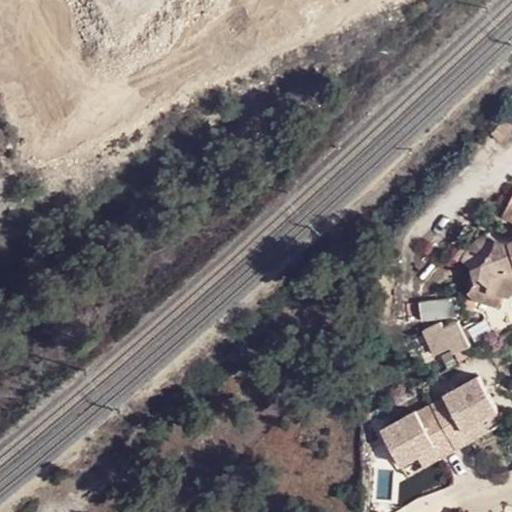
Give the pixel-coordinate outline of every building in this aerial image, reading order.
[(484,268),(474,270),(460,291),(483,304),(492,294),(507,305),(511,298),(511,206),(506,217),(511,219),(511,240),(505,246),(492,260),(484,268)] [(465,263),(474,270),(484,268),(492,260),(505,246),(500,238),(498,233),(492,229),(484,229),(476,234),(468,245),(463,257),(465,263)] [(462,357),(450,332),(436,342),(450,364),(462,357)] [(441,405),(428,412),(452,457),(467,448),(461,437),(478,427),(494,418),(475,384),(441,402),(441,405)] [(452,457),(428,412),(413,420),(413,418),(378,437),(398,473),(415,463),(431,454),(438,465),(452,457)] [(478,427),(461,437),(467,448),(484,439),(478,427)] [(431,454),(415,463),(421,475),(438,465),(431,454)]
